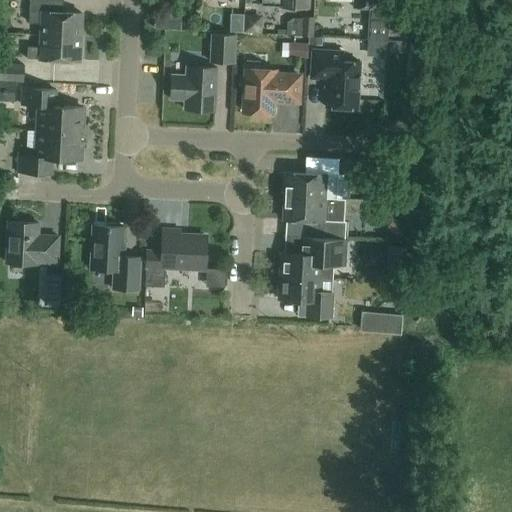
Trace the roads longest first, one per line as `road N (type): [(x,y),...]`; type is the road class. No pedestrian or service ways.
road 1 (residential): [(131,137),(130,0)]
road 2 (residential): [(250,194),(126,189)]
road 3 (residential): [(252,142),(131,137)]
